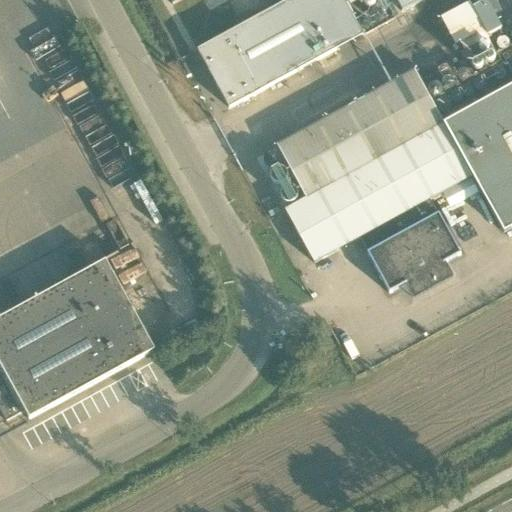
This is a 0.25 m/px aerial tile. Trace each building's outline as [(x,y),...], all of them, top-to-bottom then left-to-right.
[(289,0),(240,27),(196,51),(229,109),(335,52),(306,0),(289,0)] [(397,0),(403,12),(425,0),(397,0)] [(470,3),(440,19),(442,22),(454,47),(460,44),(483,32),(486,37),(501,30),(494,16),(488,4),(486,1),(473,8),(472,7),(470,3)] [(440,116),(415,70),(276,147),(306,199),(306,200),(444,124),(440,116)] [(460,255),(430,201),(473,179),(502,235),(511,229),(511,85),(477,104),(474,98),(440,116),(444,124),(306,200),(306,199),(285,212),(299,237),(298,242),(302,243),(314,264),(359,239),(367,253),(366,254),(389,294),(404,286),(413,302),(454,279),(445,264),(460,255)] [(0,410),(7,422),(21,414),(27,416),(27,417),(29,421),(155,351),(106,261),(0,319),(0,410)]
